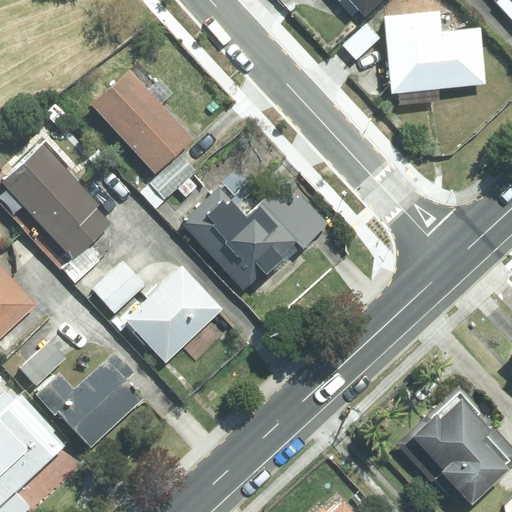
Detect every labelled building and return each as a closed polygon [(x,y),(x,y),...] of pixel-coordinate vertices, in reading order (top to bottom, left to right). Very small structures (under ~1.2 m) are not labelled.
[(350,0),(365,15),(380,0),(350,0)] [(511,0),(498,0),(497,1),(511,17),(511,0)] [(437,12),(385,17),(392,90),(483,81),(478,30),(439,33),(437,12)] [(382,37),(368,21),(341,45),(355,60),(382,37)] [(93,104),(155,171),(191,138),(129,70),(93,104)] [(44,146),(4,181),(72,256),(110,223),(96,207),(98,205),(44,146)] [(150,182),(164,197),(194,170),(180,155),(150,182)] [(219,187),(181,222),(243,289),(262,272),(267,278),(302,246),(261,201),(246,216),(219,187)] [(273,191),(261,201),(302,246),(327,223),(300,193),(287,205),(273,191)] [(122,261),(94,287),(115,310),(143,284),(122,261)] [(0,267),(0,334),(34,304),(0,267)] [(181,267),(126,319),(166,360),(220,308),(181,267)] [(49,341),(21,368),(35,383),(64,357),(49,341)] [(58,374),(38,393),(89,448),(143,398),(125,379),(132,372),(114,353),(73,390),(58,374)] [(0,511),(16,511),(26,503),(10,486),(61,439),(7,381),(0,387),(0,511)] [(440,466),(470,499),(511,459),(511,449),(457,391),(402,442),(432,474),(440,466)] [(354,511),(340,497),(327,510),(322,505),(314,511),(354,511)]
